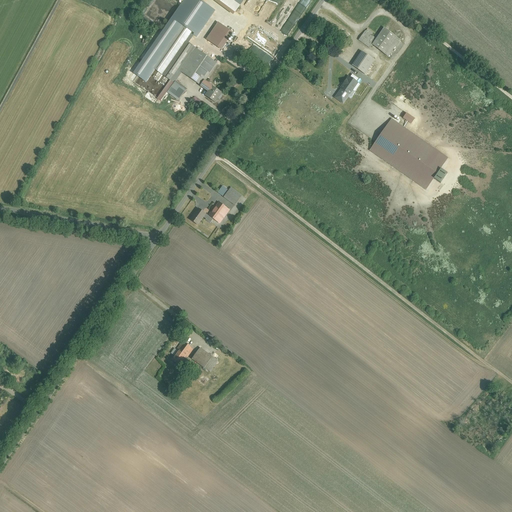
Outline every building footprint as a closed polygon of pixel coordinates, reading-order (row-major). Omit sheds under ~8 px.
[(202,97),(210,102),(216,92),(200,81),(212,64),(185,45),(191,36),(192,37),(202,23),(190,15),(175,37),(174,36),(150,69),(171,83),(178,73),(206,92),(202,97)] [(401,40),(384,27),(377,37),(367,30),(359,40),(368,47),(372,43),(389,56),(401,40)] [(363,53),(353,66),(364,74),(374,62),(363,53)] [(356,82),(359,79),(352,75),(350,77),(349,76),(341,88),(342,89),(336,98),(343,103),(347,96),(351,99),(355,92),(352,90),(357,83),(356,82)] [(174,84),(168,93),(178,100),(184,91),(174,84)] [(223,187),(218,194),(222,198),(227,191),(223,187)] [(242,196),(231,188),(224,198),(235,206),(242,196)] [(219,203),(209,217),(213,220),(220,225),(230,212),(219,203)] [(198,209),(189,221),(197,227),(204,218),(211,224),(213,220),(209,217),(198,209)] [(184,344),(172,361),(181,367),(193,350),(184,344)] [(204,369),(210,373),(219,361),(201,349),(196,356),(207,364),(204,369)]
